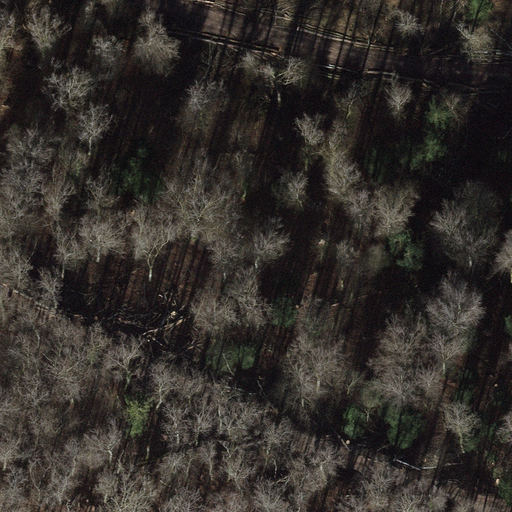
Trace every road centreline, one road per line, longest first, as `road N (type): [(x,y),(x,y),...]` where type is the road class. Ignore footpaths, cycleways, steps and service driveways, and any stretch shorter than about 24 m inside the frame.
road 1 (track): [(0,284),(155,381),(500,511)]
road 2 (track): [(511,57),(188,0)]
